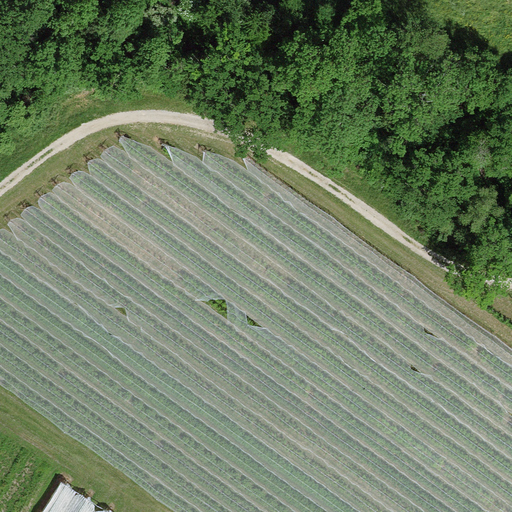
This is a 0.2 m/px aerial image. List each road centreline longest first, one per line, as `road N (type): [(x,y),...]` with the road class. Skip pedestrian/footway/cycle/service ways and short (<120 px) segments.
road 1 (track): [(0,199),(90,129),(123,117),(165,119),(253,141),(432,258),(511,282)]
road 2 (track): [(160,511),(0,398)]
